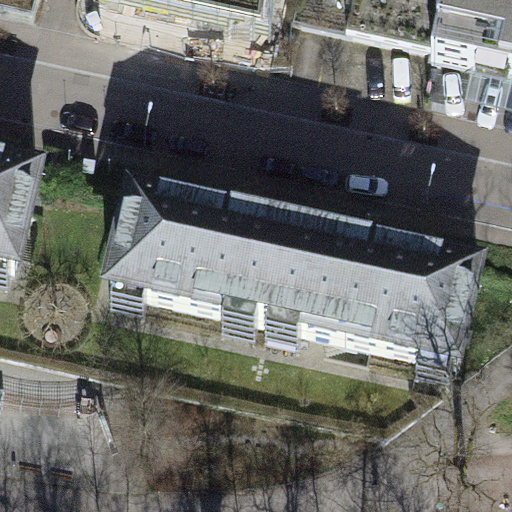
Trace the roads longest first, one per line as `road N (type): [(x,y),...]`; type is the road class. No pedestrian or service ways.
road 1 (residential): [(0,81),(511,194)]
road 2 (residential): [(511,361),(422,434),(392,490)]
